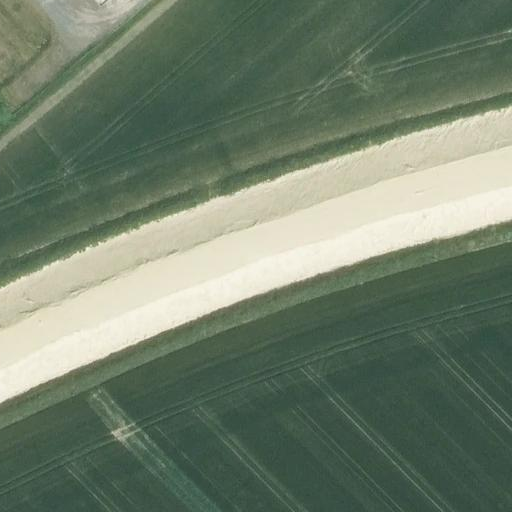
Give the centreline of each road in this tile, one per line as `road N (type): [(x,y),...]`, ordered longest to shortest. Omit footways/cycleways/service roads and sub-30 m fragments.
road 1 (secondary): [(0,370),(160,295),(455,191),(511,180)]
road 2 (track): [(162,0),(0,136)]
